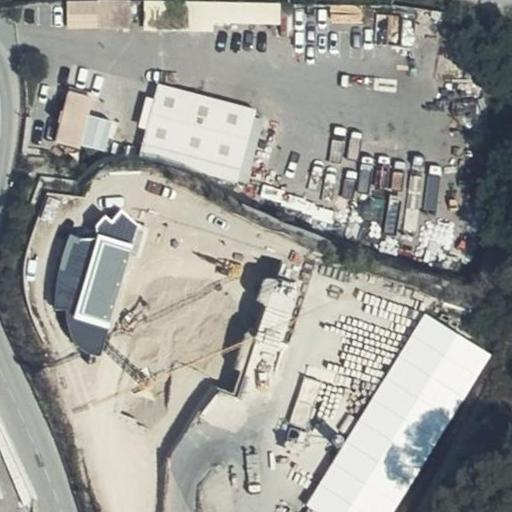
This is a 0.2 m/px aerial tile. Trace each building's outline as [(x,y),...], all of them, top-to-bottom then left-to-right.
[(69,0),(70,26),(125,25),(124,0),(69,0)] [(158,0),(127,0),(128,18),(157,19),(158,0)] [(191,2),(191,23),(283,22),(283,0),(191,2)] [(208,80),(190,157),(298,179),(314,103),(208,80)] [(111,150),(116,118),(95,115),(98,94),(67,89),(60,143),(111,150)] [(110,355),(140,220),(104,212),(98,238),(72,233),(55,306),(77,310),(69,346),(110,355)] [(320,511),(396,511),(492,351),(425,311),(310,506),(320,511)] [(0,484),(8,482),(0,457),(0,484)]
